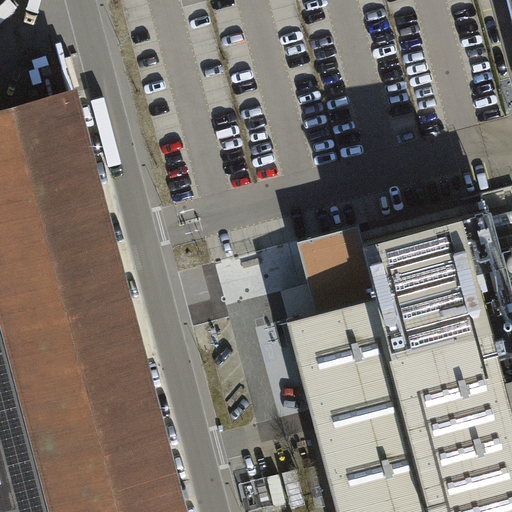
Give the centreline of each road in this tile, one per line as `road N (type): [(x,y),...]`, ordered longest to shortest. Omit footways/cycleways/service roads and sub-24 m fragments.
road 1 (residential): [(217,511),(83,0)]
road 2 (unknown): [(212,492),(266,480),(280,468),(222,209)]
